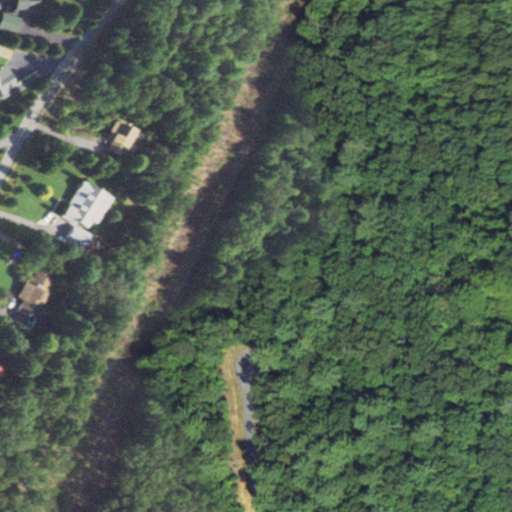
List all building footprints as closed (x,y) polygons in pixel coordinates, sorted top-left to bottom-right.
[(4,0),(6,15),(29,14),(28,0),(4,0)] [(0,95),(13,85),(0,68),(0,95)] [(94,153),(117,161),(127,128),(104,121),(94,153)] [(83,233),(100,198),(70,184),(54,218),(83,233)] [(33,309),(44,276),(23,269),(12,302),(33,309)]
